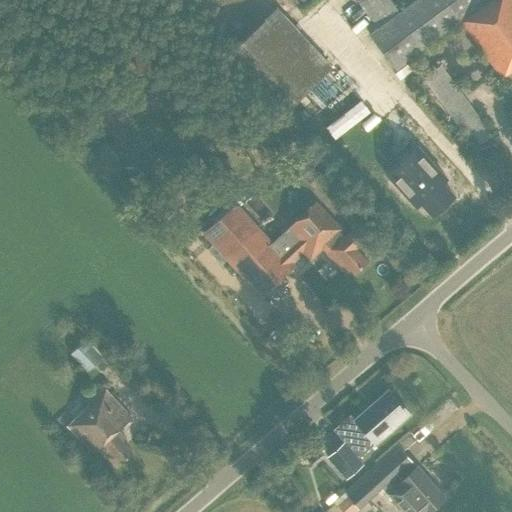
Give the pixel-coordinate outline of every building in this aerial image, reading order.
[(389,0),(359,0),(378,26),(369,32),(370,34),(396,69),(461,22),(502,78),(511,70),(511,0),(413,0),(398,11),(389,0)] [(331,68),(278,9),(231,53),(284,111),(331,68)] [(349,25),(336,35),(344,47),(358,36),(349,25)] [(357,42),(343,55),(352,63),(365,50),(357,42)] [(475,146),(491,135),(442,66),(426,77),(475,146)] [(402,136),(372,165),(402,197),(407,193),(419,206),(441,186),(428,173),(433,168),(402,136)] [(466,143),(462,137),(455,143),(459,148),(466,143)] [(344,237),(340,233),(343,229),(317,201),(271,243),(236,204),(204,233),(260,296),(292,267),(289,263),(302,251),(310,260),(325,246),(329,250),(327,252),(342,270),(347,266),(354,274),(367,261),(356,249),(368,237),(357,225),(344,237)] [(101,357),(86,340),(71,354),(86,371),(101,357)] [(132,452),(122,441),(125,439),(117,430),(130,419),(99,385),(83,400),(88,406),(68,425),(93,452),(99,446),(117,466),(132,452)] [(345,442),(326,458),(344,480),(362,465),(355,457),(409,413),(389,390),(354,420),(350,416),(334,429),(345,442)] [(421,433),(433,449),(447,438),(435,423),(421,433)] [(402,450),(348,498),(357,507),(381,486),(404,511),(426,511),(443,497),(402,450)]
